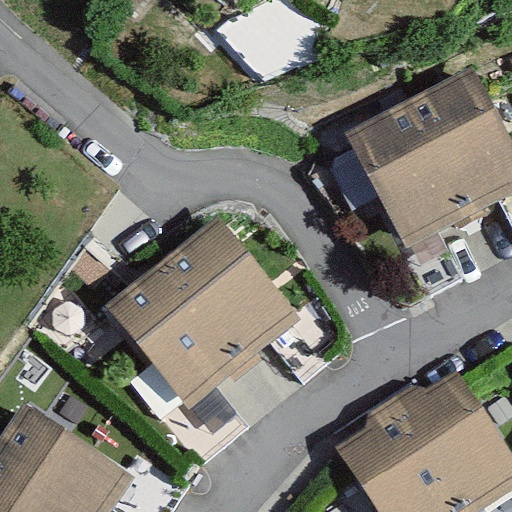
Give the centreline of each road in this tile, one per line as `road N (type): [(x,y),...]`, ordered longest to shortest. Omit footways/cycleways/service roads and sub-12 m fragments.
road 1 (residential): [(0,45),(114,149),(184,180),(258,188),(297,207),(404,361)]
road 2 (residential): [(404,361),(235,493),(222,511)]
road 3 (residential): [(404,361),(511,304)]
